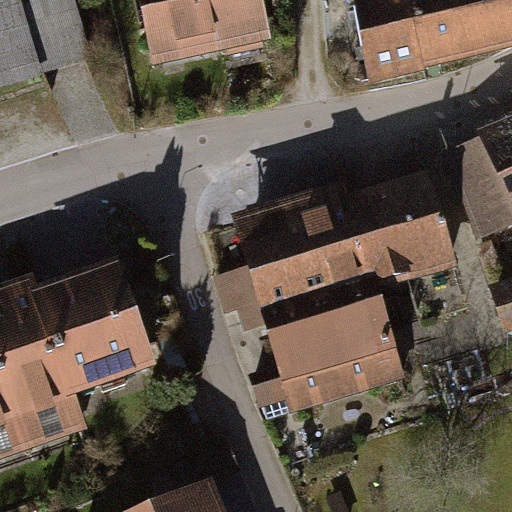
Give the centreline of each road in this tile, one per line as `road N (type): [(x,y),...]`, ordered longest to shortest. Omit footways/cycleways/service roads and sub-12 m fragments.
road 1 (residential): [(291,511),(154,158)]
road 2 (residential): [(511,73),(436,105),(154,158)]
road 3 (residential): [(154,158),(0,212)]
